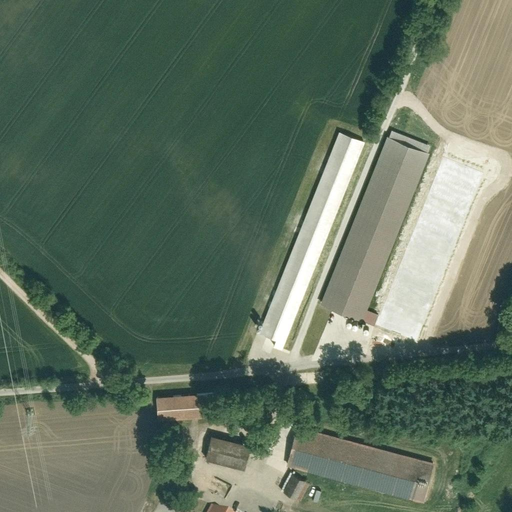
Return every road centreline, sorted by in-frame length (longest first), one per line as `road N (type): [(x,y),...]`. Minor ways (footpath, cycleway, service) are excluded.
road 1 (unclassified): [(511,338),(0,387)]
road 2 (track): [(293,360),(436,0)]
road 3 (track): [(0,271),(104,380)]
